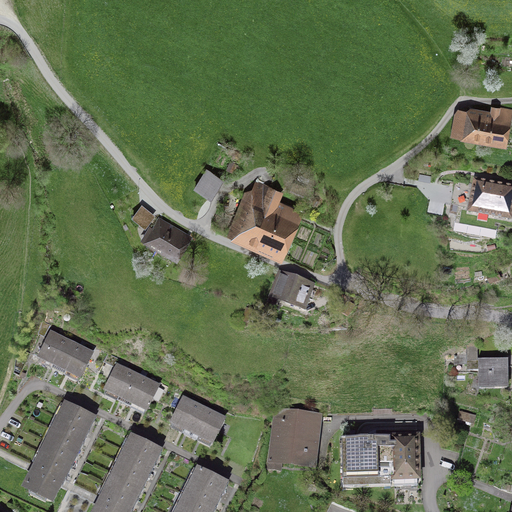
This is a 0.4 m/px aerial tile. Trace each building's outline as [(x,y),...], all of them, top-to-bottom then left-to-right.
[(457,112),(453,134),(502,142),(506,120),(457,112)] [(209,197),(220,179),(207,170),(195,188),(209,197)] [(473,190),(457,187),(453,206),(458,207),(457,209),(496,217),(495,224),(511,227),(511,187),(475,180),(473,190)] [(291,190),(303,195),(306,188),(294,183),(291,190)] [(239,216),(230,236),(236,238),(237,234),(279,252),(295,216),(274,206),(280,192),(265,186),(259,200),(245,194),(236,214),(239,216)] [(447,206),(429,204),(427,219),(445,221),(447,206)] [(145,227),(153,217),(141,207),(133,217),(145,227)] [(160,223),(151,240),(175,254),(185,238),(160,223)] [(496,273),(488,276),(490,283),(499,280),(496,273)] [(281,277),(273,296),(302,306),(309,287),(281,277)] [(353,306),(348,302),(341,313),(347,316),(353,306)] [(248,312),(246,320),(253,323),(256,315),(248,312)] [(39,359),(53,365),(65,342),(51,335),(39,359)] [(53,365),(66,372),(78,348),(65,342),(53,365)] [(511,367),(511,350),(507,351),(507,360),(477,361),(477,345),(466,345),(467,371),(479,371),(479,385),(507,384),(507,361),(511,361),(511,367)] [(66,372),(80,379),(91,355),(78,348),(66,372)] [(106,391),(119,398),(131,374),(117,368),(106,391)] [(119,398),(132,404),(144,381),(131,374),(119,398)] [(132,404),(146,411),(157,388),(144,381),(132,404)] [(172,424),(185,430),(197,407),(183,400),(172,424)] [(25,488),(52,501),(92,420),(65,407),(25,488)] [(185,430),(198,437),(199,437),(210,413),(197,407),(185,430)] [(199,437),(198,437),(212,444),(224,420),(210,413),(199,437)] [(313,466),(319,418),(277,413),(271,461),(313,466)] [(468,416),(465,425),(473,427),(476,419),(468,416)] [(417,437),(341,439),(342,480),(418,478),(417,437)] [(95,511),(129,511),(158,452),(131,439),(95,511)] [(242,511),(327,511),(333,503),(264,469),(242,511)] [(177,511),(211,511),(224,485),(198,472),(177,511)]
